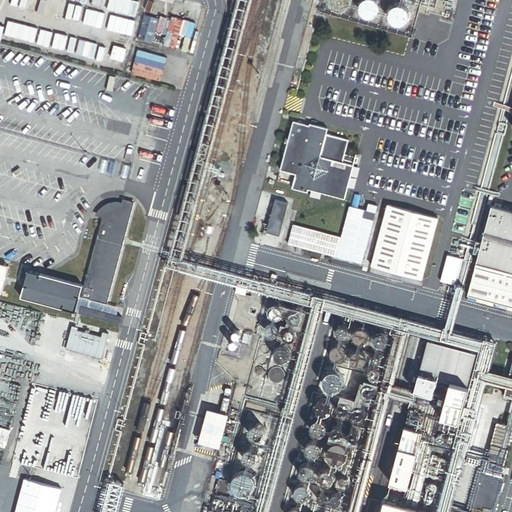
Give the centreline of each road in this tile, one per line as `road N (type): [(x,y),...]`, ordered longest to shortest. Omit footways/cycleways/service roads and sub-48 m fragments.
road 1 (unknown): [(210,338),(236,382),(235,402),(216,481),(205,503),(187,508)]
road 2 (unknown): [(0,493),(38,421),(60,403),(111,397)]
